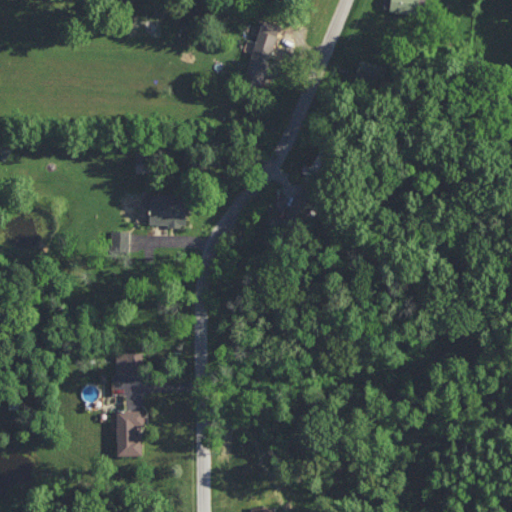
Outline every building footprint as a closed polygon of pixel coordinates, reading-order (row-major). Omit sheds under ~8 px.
[(384,0),(383,7),(416,14),(418,0),(384,0)] [(279,24),(262,19),(253,50),(252,50),(244,78),(261,83),(268,59),(279,24)] [(355,75),(380,84),(387,66),(361,57),(355,75)] [(303,226),(319,202),(302,190),(286,215),(303,226)] [(150,223),(186,224),(187,193),(150,192),(150,223)] [(129,230),(112,229),(111,250),(129,250),(129,230)] [(116,372),(143,372),(144,350),(116,350),(116,372)] [(117,409),(118,454),(142,453),(142,436),(137,436),(137,425),(144,425),(144,409),(117,409)]
